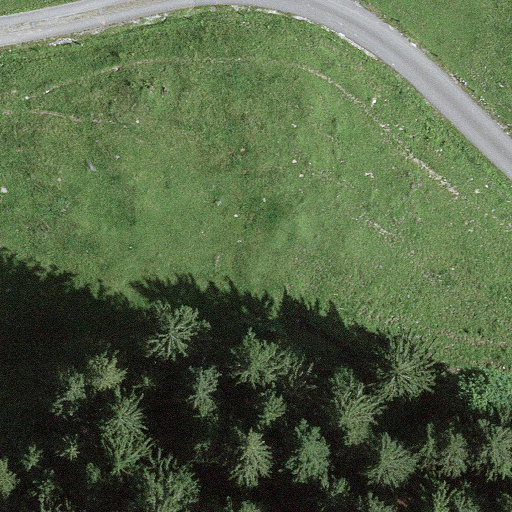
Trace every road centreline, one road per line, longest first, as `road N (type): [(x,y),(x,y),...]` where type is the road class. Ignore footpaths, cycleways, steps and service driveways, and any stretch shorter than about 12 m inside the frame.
road 1 (track): [(511,162),(396,48),(304,0)]
road 2 (track): [(138,0),(0,31)]
